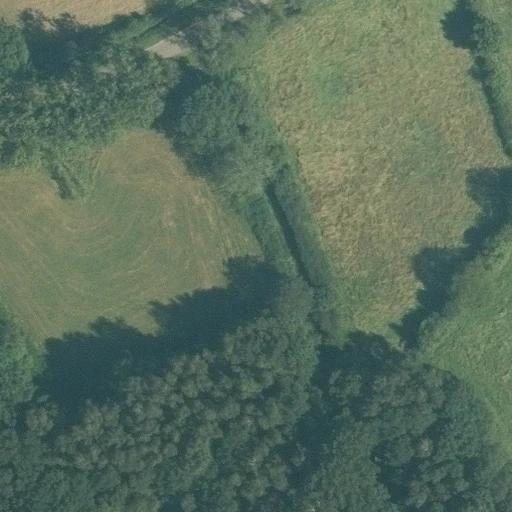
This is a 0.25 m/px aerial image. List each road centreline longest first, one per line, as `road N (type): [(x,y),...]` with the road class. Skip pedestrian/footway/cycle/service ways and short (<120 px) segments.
road 1 (track): [(398,511),(262,189),(182,43)]
road 2 (tertiary): [(0,96),(75,87),(182,43),(256,0)]
